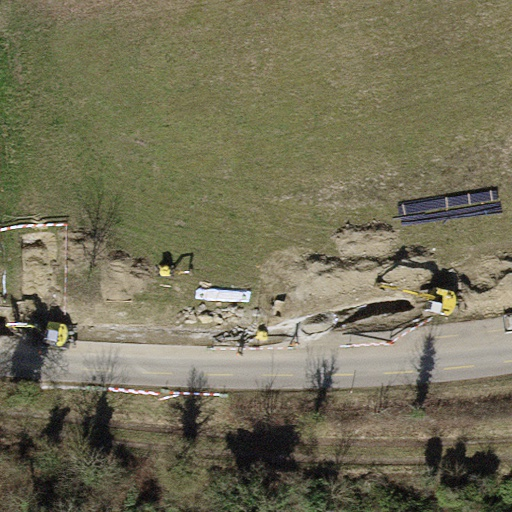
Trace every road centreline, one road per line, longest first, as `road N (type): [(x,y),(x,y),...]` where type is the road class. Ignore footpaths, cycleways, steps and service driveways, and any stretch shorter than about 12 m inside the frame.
road 1 (track): [(0,418),(250,450),(511,453)]
road 2 (tertiary): [(0,346),(316,355),(511,346)]
